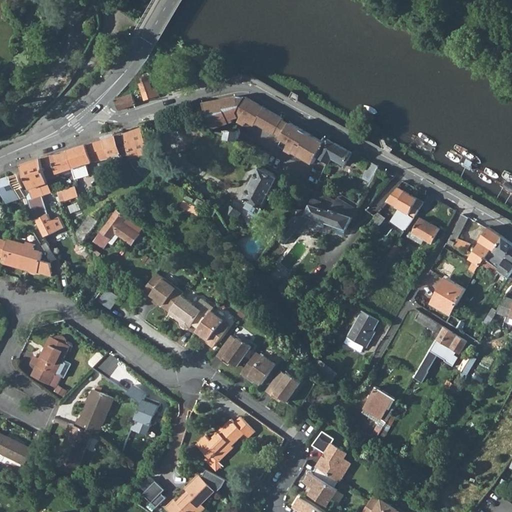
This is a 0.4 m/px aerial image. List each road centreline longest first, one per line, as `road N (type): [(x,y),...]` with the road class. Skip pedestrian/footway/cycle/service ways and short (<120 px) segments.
road 1 (residential): [(93,104),(116,121),(249,83),(511,228)]
road 2 (residential): [(33,295),(68,305),(166,374),(197,370),(292,437),(299,460),(277,497),(278,511)]
